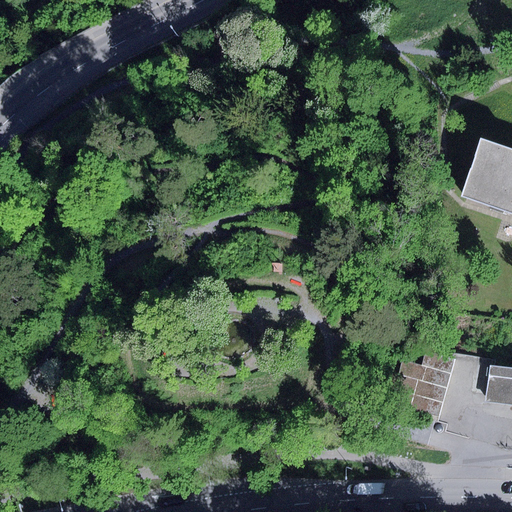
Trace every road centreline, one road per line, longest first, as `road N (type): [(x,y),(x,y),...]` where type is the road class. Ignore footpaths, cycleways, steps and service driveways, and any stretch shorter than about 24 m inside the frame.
road 1 (primary): [(203,0),(80,65),(0,128)]
road 2 (primary): [(461,496),(232,511)]
